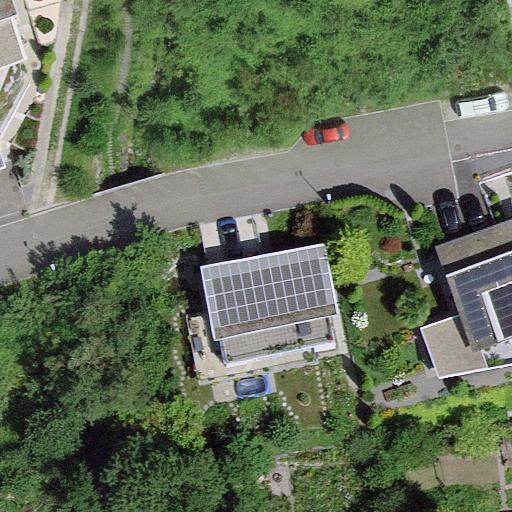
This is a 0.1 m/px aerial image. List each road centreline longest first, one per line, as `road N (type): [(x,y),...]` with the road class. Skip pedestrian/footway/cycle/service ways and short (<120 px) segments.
road 1 (residential): [(0,257),(511,128)]
road 2 (track): [(35,247),(78,0)]
